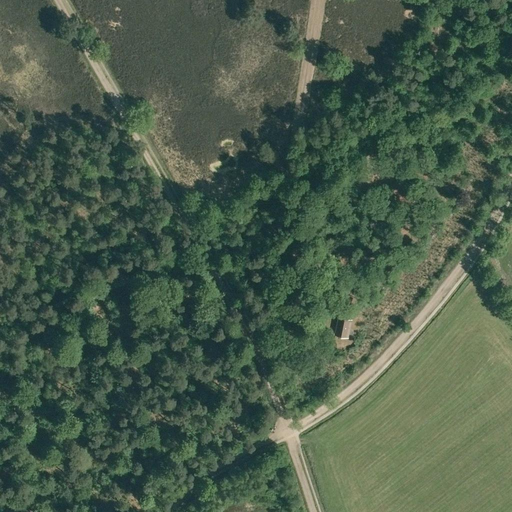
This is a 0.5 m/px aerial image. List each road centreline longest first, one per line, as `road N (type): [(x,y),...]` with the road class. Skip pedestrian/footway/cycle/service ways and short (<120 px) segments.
road 1 (track): [(286,431),(249,328),(62,0)]
road 2 (track): [(63,511),(96,455),(130,434),(144,369),(103,301),(208,240)]
road 3 (track): [(264,343),(318,0)]
road 4 (track): [(292,428),(367,374),(450,287),(511,182)]
road 5 (track): [(167,511),(190,485),(286,431)]
